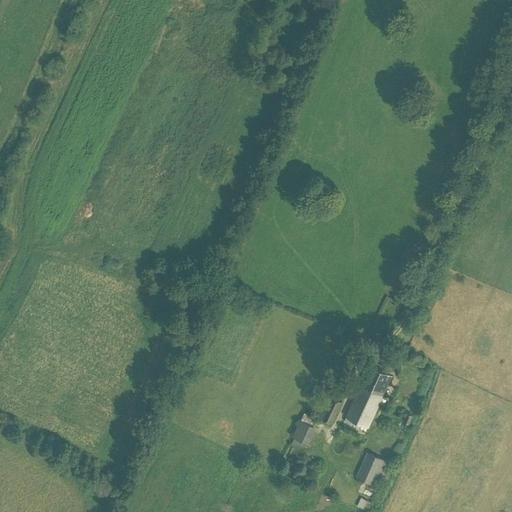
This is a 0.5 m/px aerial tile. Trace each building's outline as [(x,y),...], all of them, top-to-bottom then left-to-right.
[(392,376),(370,365),(346,416),(368,427),(392,376)] [(332,424),(342,402),(327,395),(317,418),(332,424)] [(315,417),(304,412),(293,437),(309,445),(317,428),(311,425),(315,417)] [(410,424),(413,416),(406,413),(403,422),(410,424)] [(385,460),(367,452),(356,477),(373,485),(385,460)] [(363,509),(367,500),(361,498),(357,506),(363,509)]
